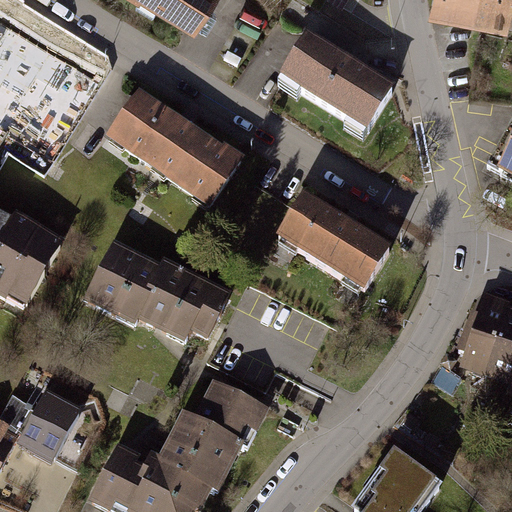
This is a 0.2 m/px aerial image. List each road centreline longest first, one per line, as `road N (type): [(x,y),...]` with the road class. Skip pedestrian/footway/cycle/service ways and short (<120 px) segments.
road 1 (residential): [(462,239),(65,0)]
road 2 (residential): [(282,511),(413,366),(448,302),(462,239)]
road 3 (residential): [(462,239),(417,0)]
